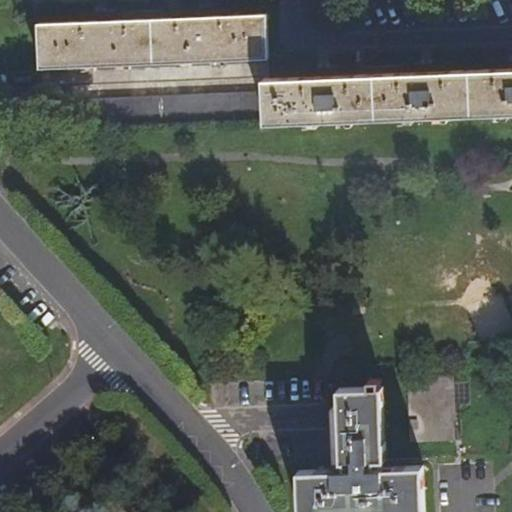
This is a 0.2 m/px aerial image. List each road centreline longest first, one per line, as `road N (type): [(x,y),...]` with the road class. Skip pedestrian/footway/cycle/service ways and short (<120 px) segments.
road 1 (tertiary): [(115,349),(0,222)]
road 2 (tertiary): [(226,462),(115,349)]
road 3 (residential): [(115,349),(0,452)]
